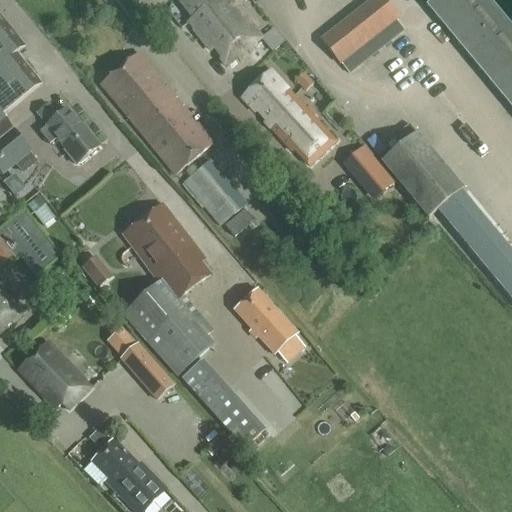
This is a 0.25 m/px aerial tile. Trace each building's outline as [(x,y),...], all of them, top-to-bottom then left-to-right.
[(239,57),(262,39),(230,0),(175,0),(176,0),(175,0),(176,0),(192,20),(191,21),(188,23),(210,52),(214,49),(222,59),(219,60),(225,68),(239,57)] [(381,0),(371,0),(322,40),(340,63),(349,76),(405,32),(395,20),(396,19),(381,0)] [(424,0),(429,5),(425,8),(511,111),(511,30),(486,0),(424,0)] [(2,119),(41,86),(16,56),(25,49),(0,18),(0,140),(12,131),(2,119)] [(271,53),(283,44),(273,32),(262,40),(271,53)] [(138,131),(176,99),(167,87),(164,89),(157,80),(159,79),(139,54),(101,86),(138,131)] [(241,98),(256,115),(259,113),(267,122),(264,124),(291,153),(296,152),(311,168),(336,145),(270,72),(241,98)] [(296,82),(305,93),(312,86),(303,76),(296,82)] [(176,99),(138,131),(175,176),(214,144),(198,125),(193,129),(185,119),(188,114),(176,99)] [(59,118),(49,106),(37,115),(47,127),(40,133),(50,146),(57,139),(67,151),(65,152),(77,166),(78,165),(81,166),(87,160),(87,158),(100,148),(89,133),(87,135),(68,111),(59,118)] [(12,131),(0,140),(0,172),(3,176),(15,166),(30,154),(12,131)] [(463,192),(415,135),(381,164),(428,220),(437,213),(460,194),(463,192)] [(391,181),(364,149),(345,164),(373,197),(391,181)] [(30,154),(15,166),(23,175),(38,163),(30,154)] [(220,226),(241,208),(206,166),(184,184),(220,226)] [(90,231),(141,188),(124,168),(89,197),(93,201),(67,223),(82,241),(91,232),(90,231)] [(0,218),(12,209),(0,194),(0,218)] [(511,254),(460,194),(437,213),(511,301),(511,254)] [(46,205),(40,198),(34,202),(37,206),(32,210),(35,214),(46,205)] [(176,377),(211,347),(204,339),(212,332),(182,297),(209,277),(200,264),(204,260),(163,205),(122,236),(159,284),(123,316),(176,377)] [(244,211),(224,228),(233,238),(253,222),(244,211)] [(60,259),(23,214),(0,232),(0,270),(3,274),(21,259),(37,278),(60,259)] [(98,289),(111,278),(94,258),(81,269),(97,289),(98,289)] [(85,289),(79,282),(73,287),(79,294),(85,289)] [(0,335),(23,316),(0,288),(0,335)] [(274,356),(297,335),(257,291),(234,312),(274,356)] [(107,343),(123,360),(137,347),(122,330),(107,343)] [(84,396),(90,391),(47,345),(19,372),(56,411),(61,406),(62,406),(68,412),(84,396)] [(123,360),(122,361),(158,402),(174,387),(138,346),(137,347),(123,360)] [(244,449),(264,431),(202,361),(182,379),(244,449)] [(351,405),(339,414),(351,430),(363,421),(351,405)] [(136,471),(141,465),(139,467),(114,442),(92,464),(108,480),(105,483),(116,494),(122,488),(122,487),(137,472),(136,471)] [(122,488),(116,494),(133,511),(146,511),(167,492),(141,465),(136,471),(137,472),(122,487),(122,488)]
